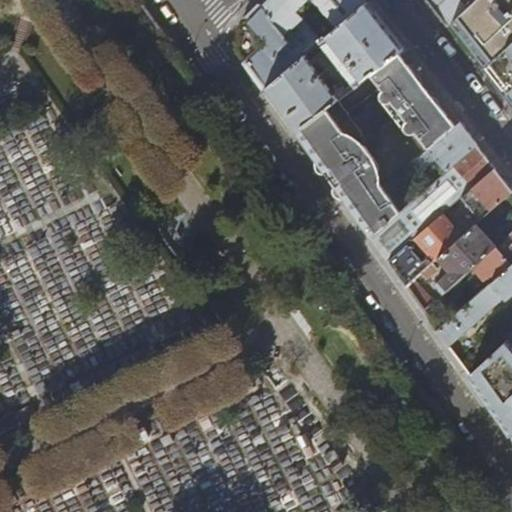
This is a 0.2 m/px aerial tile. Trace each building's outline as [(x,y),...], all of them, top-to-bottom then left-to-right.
[(326,38),(366,4),(363,0),(266,0),(261,5),(269,14),(268,15),(303,57),(305,56),(326,38)] [(475,0),(426,0),(430,4),(447,26),(451,23),(475,0)] [(511,43),(511,0),(475,0),(451,23),(463,38),(486,68),(511,43)] [(383,25),(366,4),(326,38),(360,81),(369,74),(397,52),(402,49),(383,25)] [(303,57),(268,15),(269,14),(261,5),(251,15),(240,26),(238,51),(250,68),(256,77),(265,90),(303,57)] [(511,43),(486,68),(497,83),(511,104),(511,43)] [(361,154),(365,140),(336,99),(295,131),(329,180),(371,238),(399,213),(381,188),(399,173),(400,174),(427,150),(455,126),(397,52),(369,74),(400,114),(383,126),(370,167),(361,154)] [(334,97),(305,56),(303,57),(265,90),(280,110),(295,131),(336,99),(334,97)] [(478,144),(460,121),(459,122),(466,132),(476,145),(478,144)] [(466,132),(459,122),(455,126),(427,150),(447,171),(419,195),(399,213),(371,238),(379,249),(388,262),(443,214),(462,197),(494,168),(485,157),(476,145),(466,132)] [(511,191),(503,180),(494,168),(462,197),(476,214),(467,222),(472,228),(476,224),(511,191)] [(405,287),(413,280),(437,259),(462,236),(443,214),(388,262),(403,284),(405,287)] [(496,246),(476,224),(472,228),(462,236),(437,259),(450,274),(438,286),(445,293),(478,263),(496,246)] [(493,280),(511,263),(511,240),(502,249),(498,244),(496,246),(478,263),(493,280)] [(511,263),(493,280),(437,330),(448,346),(501,298),(502,299),(511,290),(511,263)] [(424,313),(433,303),(413,280),(405,287),(424,313)] [(484,361),(501,346),(490,333),(472,348),(484,361)] [(511,435),(511,346),(507,340),(501,346),(484,361),(468,375),(473,381),(506,428),(511,436),(511,435)]
